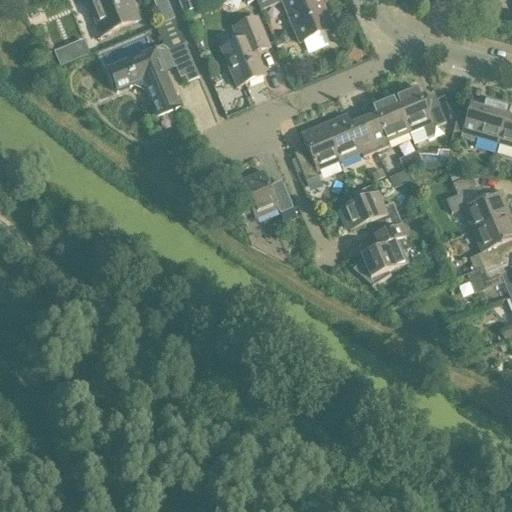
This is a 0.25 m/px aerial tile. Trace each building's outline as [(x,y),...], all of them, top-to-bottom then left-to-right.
[(77,0),(80,6),(87,2),(99,30),(91,33),(95,42),(137,24),(127,0),(77,0)] [(164,0),(151,0),(162,25),(173,21),(164,0)] [(190,0),(176,0),(183,16),(195,11),(190,0)] [(254,0),(260,13),(281,4),(298,46),(328,33),(317,6),(320,5),(318,0),(254,0)] [(238,45),(220,53),(236,90),(264,79),(254,54),(267,48),(256,21),(232,31),(238,45)] [(161,49),(106,72),(115,95),(134,87),(144,92),(156,120),(179,110),(164,74),(174,70),(179,80),(183,78),(186,85),(198,80),(193,66),(161,49)] [(415,90),(393,99),(408,137),(431,127),(433,132),(446,126),(436,103),(423,108),(415,90)] [(448,98),(446,109),(450,116),(457,118),(457,116),(460,101),(448,98)] [(374,117),(362,122),(375,155),(388,150),(386,146),(408,137),(393,99),(370,109),(374,117)] [(467,118),(460,141),(473,145),(475,141),(498,148),(509,109),(485,102),(482,113),(469,109),(467,118)] [(511,109),(509,109),(498,148),(511,151),(511,109)] [(345,119),(323,128),(338,166),(360,157),(362,161),(375,155),(362,122),(349,127),(345,119)] [(308,157),(296,162),(305,185),(318,179),(316,175),(338,166),(323,128),(300,138),(308,157)] [(375,185),(386,180),(383,173),(372,178),(375,185)] [(263,175),(239,185),(254,222),(278,213),(283,226),(296,221),(283,189),(270,193),(263,175)] [(459,198),(445,204),(450,217),(462,212),(471,235),(509,219),(499,196),(481,204),(470,180),(454,187),(459,198)] [(377,196),(340,211),(350,235),(368,227),(374,240),(374,239),(378,238),(378,237),(400,228),(392,207),(383,210),(377,196)] [(481,257),(469,262),(474,275),(505,262),(499,249),(511,244),(511,226),(509,219),(471,235),(481,257)] [(410,252),(400,228),(378,237),(378,238),(374,239),(379,251),(360,259),(361,262),(353,272),(372,289),(371,289),(372,290),(388,281),(386,276),(407,268),(402,255),(410,252)] [(505,262),(474,275),(482,295),(503,287),(509,301),(511,300),(511,273),(510,274),(505,262)]
